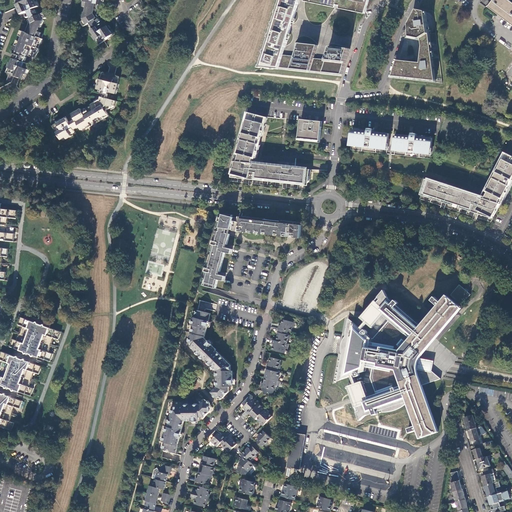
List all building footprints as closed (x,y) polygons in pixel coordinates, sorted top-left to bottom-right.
[(10,73),(14,75),(17,76),(25,79),(26,74),(28,75),(30,69),(28,69),(30,64),(28,63),(30,56),(34,57),(36,53),(38,53),(40,49),(38,48),(40,43),(42,44),(44,39),(42,38),(44,34),(38,31),(40,26),(42,27),(45,21),(44,19),(47,18),(45,13),(36,17),(36,15),(39,13),(37,10),(34,11),(34,9),(40,6),(38,2),(36,3),(35,0),(16,0),(19,5),(21,9),(20,10),(20,11),(22,15),(29,11),(30,14),(27,15),(29,20),(31,21),(28,28),(30,28),(28,33),(22,31),(21,36),(22,36),(20,41),(19,41),(17,45),(18,46),(17,51),(18,51),(14,63),(12,63),(10,68),(12,68),(10,73)] [(97,40),(100,44),(108,39),(114,35),(111,31),(112,30),(109,25),(108,26),(105,22),(103,23),(99,26),(98,24),(101,22),(98,17),(97,14),(99,4),(102,5),(102,0),(105,0),(104,0),(83,0),(83,2),(82,6),(88,8),(87,13),(85,12),(84,19),(85,20),(81,23),(84,27),(92,22),(97,28),(92,32),(94,36),(93,37),(96,41),(97,40)] [(280,0),(260,67),(261,67),(279,69),(283,55),(300,0),(280,0)] [(369,0),(305,0),(305,2),(336,8),(336,6),(339,7),(339,9),(365,14),(369,0)] [(511,24),(511,2),(509,0),(495,0),(491,6),(488,4),(490,0),(489,0),(482,0),(481,3),(489,9),(490,8),(511,24)] [(398,60),(392,78),(442,84),(436,33),(430,34),(427,12),(418,10),(411,24),(411,39),(419,40),(422,39),(422,46),(421,63),(398,60)] [(283,55),(279,69),(310,73),(314,58),(318,45),(298,43),(296,51),(297,51),(295,56),(283,55)] [(314,58),(310,73),(342,76),(350,49),(330,47),(328,54),(329,54),(327,60),(314,58)] [(117,101),(109,99),(107,99),(109,92),(116,94),(118,90),(116,89),(117,84),(118,84),(120,78),(116,76),(116,75),(112,74),(107,73),(107,74),(103,73),(101,80),(100,85),(98,84),(97,89),(105,92),(104,98),(101,97),(100,100),(91,106),(92,107),(86,111),(85,110),(84,109),(83,109),(82,109),(77,112),(76,111),(71,114),(76,121),(70,124),(66,117),(57,122),(58,123),(53,126),(61,140),(66,137),(66,139),(71,136),(70,135),(75,132),(72,129),(78,125),(81,131),(85,128),(86,130),(91,127),(90,125),(94,123),(95,124),(100,122),(99,120),(103,117),(104,119),(109,116),(106,111),(112,107),(112,105),(115,106),(117,101)] [(265,116),(247,112),(236,153),(255,158),(265,116)] [(322,123),(300,121),(298,140),(320,142),(322,123)] [(374,133),(374,130),(369,129),(368,131),(353,130),(352,140),(352,145),(387,149),(388,144),(389,144),(389,139),(389,135),(378,133),(378,134),(374,133)] [(408,137),(397,136),(396,140),(395,140),(394,145),(395,145),(395,149),(431,153),(432,138),(417,136),(417,135),(412,134),(412,136),(412,138),(408,138),(408,137)] [(484,190),(502,198),(504,199),(511,183),(511,180),(511,177),(511,156),(505,153),(496,172),(494,171),(484,190)] [(311,169),(236,161),(231,181),(305,189),(306,183),(308,182),(309,180),(311,169)] [(429,180),(427,187),(425,194),(436,197),(471,208),(493,216),(500,203),(499,203),(490,200),(490,202),(475,197),(476,196),(454,188),(454,190),(441,186),(441,184),(429,180)] [(0,279),(5,280),(6,272),(1,272),(3,257),(7,257),(8,249),(0,248),(0,240),(13,242),(14,234),(6,233),(8,218),(16,219),(17,211),(0,209),(0,279)] [(235,218),(221,215),(217,229),(231,230),(235,218)] [(265,222),(242,220),(238,232),(291,238),(300,239),(302,224),(281,221),(281,222),(265,220),(265,222)] [(230,235),(217,231),(204,279),(206,279),(204,286),(213,288),(216,289),(219,280),(225,281),(226,277),(220,275),(226,253),(232,255),(233,250),(227,249),(230,235)] [(471,295),(468,292),(460,285),(451,295),(462,305),(471,295)] [(383,315),(389,320),(392,317),(425,346),(429,342),(427,340),(419,333),(423,328),(397,305),(393,310),(389,307),(394,302),(387,296),(384,290),(378,297),(381,299),(378,303),(376,300),(361,318),(373,328),(383,315)] [(427,340),(433,336),(434,335),(435,335),(436,335),(454,314),(453,313),(459,307),(449,298),(443,304),(435,297),(431,301),(440,308),(424,326),(425,326),(423,328),(419,333),(427,340)] [(395,300),(394,302),(389,307),(393,310),(397,305),(399,303),(395,300)] [(202,312),(198,311),(197,315),(195,314),(192,325),(193,326),(189,343),(192,346),(191,347),(205,361),(206,361),(217,371),(217,387),(212,393),(218,399),(219,398),(222,398),(223,399),(229,392),(229,387),(233,387),(233,385),(233,379),(233,371),(231,371),(231,365),(216,350),(217,350),(205,338),(211,314),(202,312)] [(345,336),(342,341),(341,349),(343,349),(336,383),(337,383),(337,381),(351,376),(354,384),(351,385),(355,396),(367,392),(363,381),(356,383),(354,375),(355,375),(356,377),(358,376),(359,375),(360,374),(359,373),(365,371),(366,367),(371,368),(370,377),(376,394),(368,397),(356,401),(358,407),(360,411),(357,412),(360,421),(365,416),(373,413),(374,415),(376,415),(378,414),(378,412),(382,410),(382,412),(388,412),(395,410),(402,407),(405,404),(405,402),(407,401),(416,425),(408,428),(409,431),(410,433),(418,430),(421,438),(438,432),(421,386),(440,379),(430,369),(431,363),(420,361),(416,358),(425,346),(392,317),(389,320),(373,338),(369,337),(369,336),(367,334),(368,333),(367,331),(365,329),(364,331),(349,319),(349,317),(345,336)] [(50,328),(37,323),(21,318),(18,325),(23,327),(17,341),(13,339),(10,347),(17,349),(14,356),(2,352),(0,356),(0,359),(3,361),(0,370),(0,425),(1,426),(11,430),(14,423),(10,421),(16,407),(20,408),(22,401),(16,398),(19,391),(31,396),(34,388),(29,386),(35,372),(39,374),(42,366),(36,364),(38,357),(50,362),(53,354),(49,353),(54,338),(58,340),(61,332),(50,328)] [(52,323),(39,319),(37,323),(50,328),(52,323)] [(288,332),(291,333),(292,328),(293,323),(282,320),(281,326),(279,326),(278,329),(288,332)] [(286,344),(287,340),(289,336),(287,335),(288,332),(278,329),(277,333),(279,333),(276,341),(286,344)] [(276,341),(273,341),(272,345),(273,345),(272,351),(283,354),(284,349),(286,344),(276,341)] [(267,366),(266,370),(271,371),(277,372),(278,369),(279,369),(280,365),(281,361),(270,358),(268,366),(267,366)] [(276,381),(278,382),(280,373),(277,372),(271,371),(266,370),(265,373),(266,374),(265,378),(276,381)] [(276,381),(265,378),(264,384),(262,384),(261,387),(273,391),(275,386),(276,381)] [(355,396),(351,385),(348,386),(351,394),(352,397),(353,402),(355,408),(358,407),(356,401),(355,396)] [(245,407),(244,408),(247,411),(246,412),(249,415),(259,405),(252,399),(253,399),(253,397),(251,395),(242,404),(245,407)] [(163,450),(176,453),(184,422),(200,421),(200,418),(205,417),(211,411),(211,410),(211,407),(211,406),(205,399),(200,405),(184,405),(184,407),(173,407),(168,427),(166,427),(163,442),(164,442),(163,450)] [(259,405),(249,415),(252,417),(256,420),(257,419),(265,410),(259,405)] [(263,427),(265,426),(272,417),(265,410),(257,419),(261,423),(260,424),(263,427)] [(469,430),(477,428),(473,415),(465,417),(469,430)] [(487,442),(491,441),(481,427),(477,428),(469,430),(472,441),(480,439),(478,431),(481,431),(482,437),(484,436),(486,442),(487,442)] [(259,440),(257,442),(262,448),(265,445),(268,442),(271,439),(264,432),(258,438),(259,440)] [(287,467),(300,469),(306,434),(299,433),(299,435),(297,435),(296,433),(293,432),(287,467)] [(221,444),(226,438),(224,435),(223,436),(220,433),(211,442),(217,448),(221,444)] [(229,440),(226,438),(221,444),(224,447),(227,449),(230,452),(237,445),(231,439),(229,440)] [(256,456),(259,453),(253,447),(250,450),(249,448),(243,455),(245,457),(250,462),(253,459),(256,456)] [(475,450),(477,459),(484,458),(481,448),(475,450)] [(484,458),(477,459),(480,469),(491,466),(490,462),(488,456),(484,458)] [(210,458),(204,457),(203,461),(202,461),(201,465),(214,468),(216,460),(210,458)] [(240,464),(237,473),(247,476),(248,472),(254,466),(250,462),(245,457),(242,460),(243,461),(240,464)] [(214,468),(201,465),(200,468),(201,469),(200,473),(211,476),(213,476),(215,468),(214,468)] [(511,471),(508,465),(502,466),(511,478),(511,477),(511,471)] [(154,471),(152,479),(153,479),(155,480),(156,480),(166,483),(168,475),(170,476),(171,472),(164,470),(163,473),(159,473),(157,469),(154,471)] [(483,476),(485,486),(494,483),(492,474),(494,473),(493,469),(485,471),(486,475),(484,476),(483,476)] [(211,476),(200,473),(198,479),(196,478),(195,482),(209,485),(211,476)] [(156,480),(155,480),(155,482),(153,481),(151,487),(160,489),(164,490),(166,483),(156,480)] [(241,487),(240,493),(253,496),(255,490),(254,489),(256,483),(243,480),(241,487)] [(454,492),(463,489),(460,480),(451,483),(454,492)] [(501,486),(500,481),(497,482),(494,483),(485,486),(488,496),(499,494),(497,487),(501,486)] [(283,491),(282,497),(295,501),(297,495),(299,488),(286,484),(284,491),(283,491)] [(151,487),(150,487),(148,494),(158,497),(160,489),(151,487)] [(210,490),(199,487),(198,492),(193,491),(192,495),(200,497),(208,499),(209,494),(210,490)] [(454,492),(457,502),(466,499),(463,489),(454,492)] [(499,494),(488,496),(492,510),(493,510),(502,507),(500,502),(505,501),(505,500),(511,498),(508,491),(499,494)] [(158,497),(148,494),(146,502),(156,504),(158,497)] [(200,497),(192,495),(191,498),(196,500),(195,505),(205,507),(207,503),(208,499),(200,497)] [(324,510),(331,511),(333,506),(330,505),(332,500),(321,497),(318,508),(324,510)] [(236,502),(235,507),(250,511),(251,507),(247,506),(249,501),(238,498),(236,502)] [(466,499),(457,502),(459,511),(469,509),(466,499)] [(278,505),(276,511),(277,511),(290,511),(292,504),(281,501),(280,506),(278,505)] [(156,504),(146,502),(145,506),(147,506),(146,510),(155,511),(162,511),(163,510),(156,508),(157,505),(156,504)]
